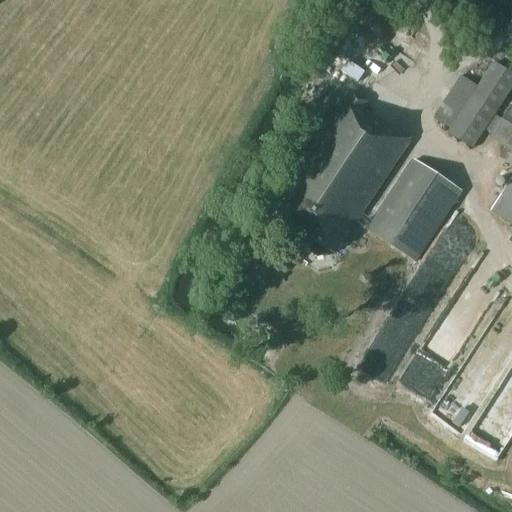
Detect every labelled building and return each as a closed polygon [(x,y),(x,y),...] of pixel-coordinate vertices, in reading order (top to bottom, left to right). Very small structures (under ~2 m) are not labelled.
[(495,115),(511,90),(511,75),(494,63),(477,88),(459,118),(447,134),(471,150),(485,130),(495,115)] [(276,215),(314,241),(310,247),(311,253),(319,258),(325,257),(329,250),(335,254),(408,144),(365,115),(371,105),(352,93),(346,102),(344,101),(285,190),(291,193),(276,215)] [(511,179),(491,211),(511,224),(511,104),(491,138),(511,151),(511,179)] [(368,231),(414,262),(460,193),(414,162),(368,231)] [(432,286),(447,295),(468,258),(439,242),(431,256),(445,263),(432,286)]
